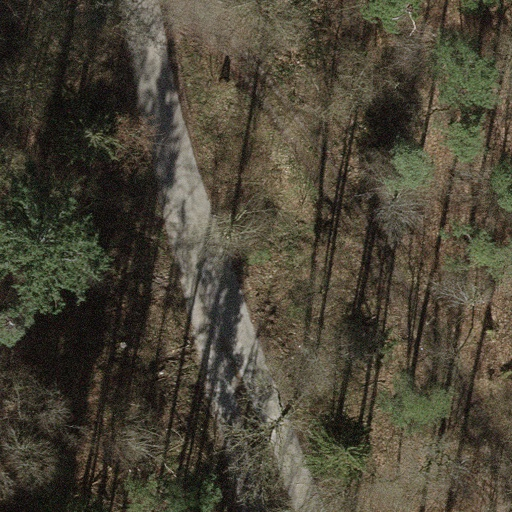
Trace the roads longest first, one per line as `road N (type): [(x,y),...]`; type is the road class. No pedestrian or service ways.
road 1 (residential): [(139,0),(197,226),(317,511)]
road 2 (track): [(255,511),(210,322),(197,226)]
